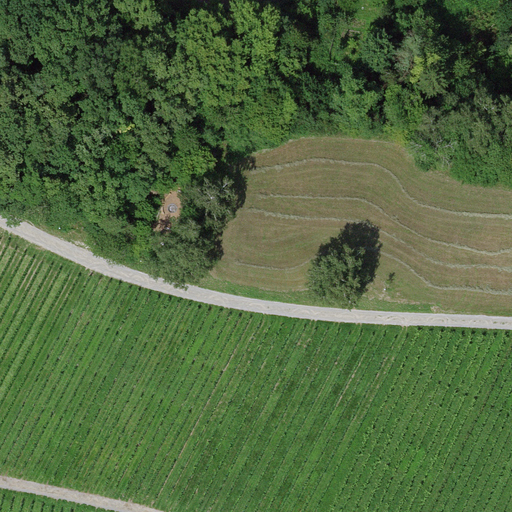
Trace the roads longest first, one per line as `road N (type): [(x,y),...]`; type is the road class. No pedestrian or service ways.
road 1 (track): [(511,322),(221,298),(70,251),(0,212)]
road 2 (track): [(146,511),(0,481)]
